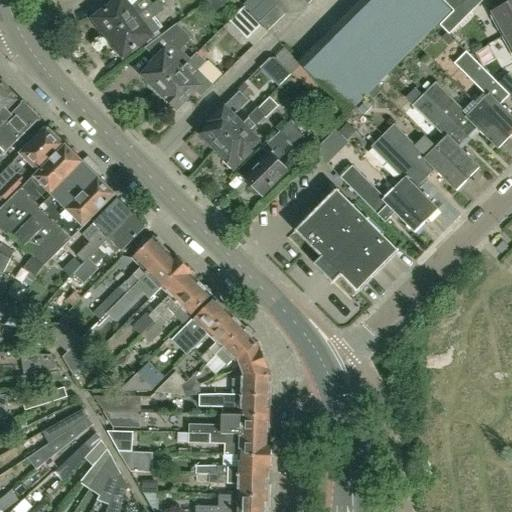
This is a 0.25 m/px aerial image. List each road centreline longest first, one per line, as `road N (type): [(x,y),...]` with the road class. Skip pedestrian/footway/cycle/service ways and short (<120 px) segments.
road 1 (residential): [(325,370),(266,294),(45,75),(6,13)]
road 2 (residential): [(325,370),(511,186)]
road 3 (residential): [(325,370),(289,418),(287,511)]
